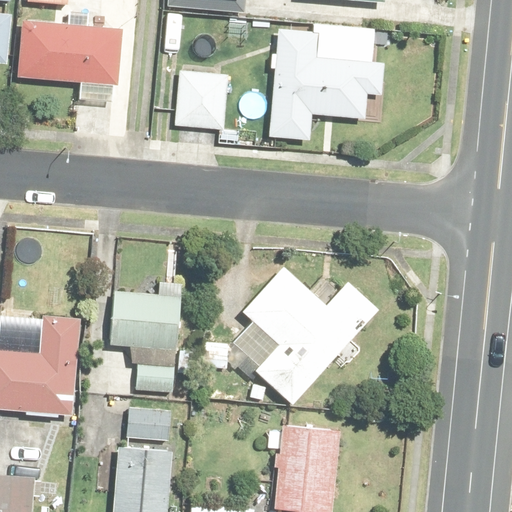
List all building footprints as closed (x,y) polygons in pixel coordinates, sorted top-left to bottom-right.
[(45,0),(0,0),(0,26),(44,29),(45,0)] [(222,0),(157,0),(156,16),(222,19),(222,0)] [(360,0),(270,0),(270,16),(359,22),(360,0)] [(183,19),(167,17),(164,46),(180,47),(183,19)] [(311,141),(313,116),(368,122),(374,63),(317,58),(320,30),(266,26),(258,136),(311,141)] [(368,31),(334,31),(333,52),(368,52),(368,31)] [(94,47),(0,43),(0,101),(91,106),(94,47)] [(222,71),(171,68),(167,130),(219,133),(222,71)] [(208,328),(251,368),(225,393),(257,425),(351,333),(319,301),(298,322),(254,280),(208,328)] [(81,364),(103,365),(104,411),(149,410),(148,368),(149,368),(152,315),(84,310),(81,364)] [(6,336),(5,371),(0,370),(0,433),(48,436),(52,374),(49,374),(50,337),(6,336)] [(306,511),(314,453),(255,445),(246,511),(306,511)] [(142,511),(145,470),(87,467),(84,511),(142,511)]
